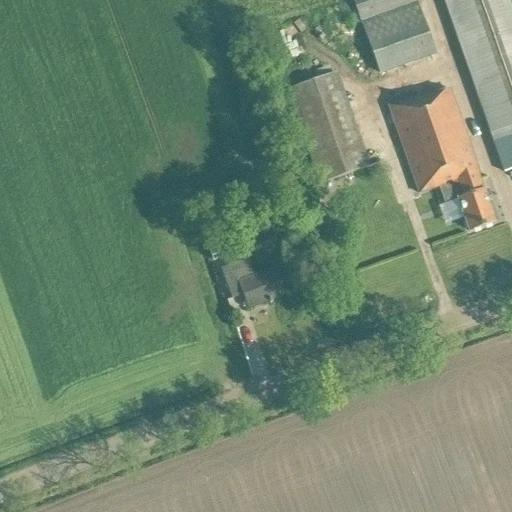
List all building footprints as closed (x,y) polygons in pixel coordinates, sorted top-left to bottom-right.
[(353,0),(380,75),(435,55),(415,0),(353,0)] [(511,0),(445,0),(505,173),(511,170),(511,0)] [(320,184),(365,169),(334,75),(288,91),(320,184)] [(483,189),(477,173),(478,172),(448,87),(389,107),(420,195),(439,188),(445,205),(458,200),(469,232),(495,223),(483,189)] [(220,225),(199,231),(204,246),(225,240),(220,225)] [(254,277),(248,260),(221,270),(232,300),(244,296),(249,309),(284,296),(274,270),(254,277)]
